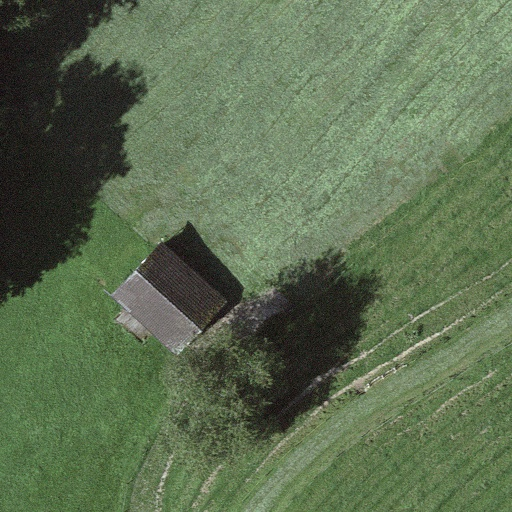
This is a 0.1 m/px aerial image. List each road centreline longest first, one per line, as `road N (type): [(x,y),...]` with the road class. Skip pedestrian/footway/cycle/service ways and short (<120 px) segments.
road 1 (track): [(254,511),(272,484),(340,426),(511,306)]
road 2 (track): [(151,511),(147,487),(181,397)]
